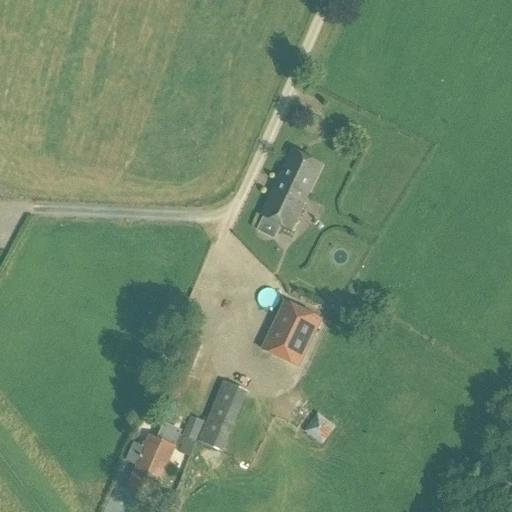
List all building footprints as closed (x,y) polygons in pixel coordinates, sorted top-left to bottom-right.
[(291,154),(277,184),(261,218),(291,232),(321,168),(291,154)] [(321,322),(285,305),(263,351),(299,369),(321,322)] [(167,409),(174,390),(156,382),(149,402),(167,409)] [(249,393),(224,383),(199,443),(224,454),(249,393)] [(336,428),(318,414),(304,433),(322,446),(336,428)] [(196,444),(204,422),(190,417),(182,438),(196,444)] [(164,425),(157,442),(150,439),(145,451),(134,446),(127,463),(137,468),(125,494),(151,505),(175,450),(182,433),(164,425)] [(194,443),(185,439),(179,454),(188,457),(194,443)]
